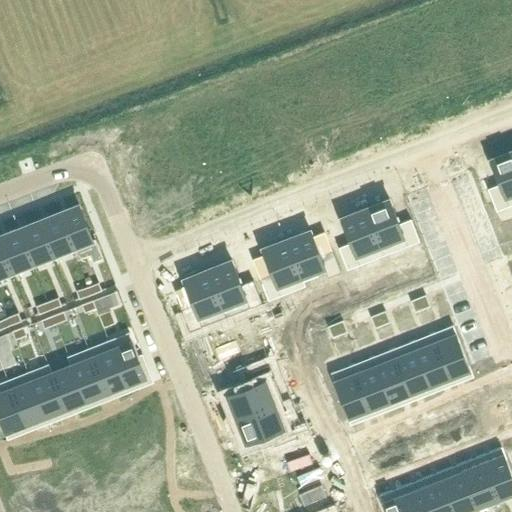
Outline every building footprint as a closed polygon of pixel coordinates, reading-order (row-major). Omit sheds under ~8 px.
[(497,35),(475,44),(491,85),(511,76),(511,72),(506,58),(511,55),(511,28),(509,22),(494,28),(497,35)] [(425,55),(410,61),(422,91),(433,86),(440,105),(472,92),(461,63),(432,74),(425,55)] [(387,79),(364,87),(380,128),(403,120),(395,101),(410,95),(399,65),(384,71),(387,79)] [(314,99),(299,104),(311,134),(325,128),(333,147),(356,138),(340,97),(317,106),(314,99)] [(283,110),(253,122),(271,166),(301,155),(283,110)] [(204,155),(185,162),(194,184),(213,177),(218,192),(241,183),(225,142),(202,151),(204,155)] [(499,183),(487,188),(496,210),(511,203),(511,149),(489,159),(499,183)] [(159,168),(136,177),(152,218),(175,209),(168,190),(182,184),(171,155),(156,161),(159,168)] [(389,198),(365,207),(383,254),(419,240),(410,218),(398,222),(389,198)] [(78,204),(58,212),(71,247),(92,239),(78,204)] [(350,241),(338,246),(346,268),(383,254),(365,207),(340,217),(350,241)] [(58,212),(38,220),(51,255),(71,247),(58,212)] [(38,220),(18,228),(31,263),(51,255),(38,220)] [(18,228),(0,234),(0,242),(11,271),(31,263),(18,228)] [(310,229),(286,238),(302,280),(303,280),(326,271),(328,276),(340,271),(332,249),(320,253),(310,229)] [(271,272),(259,277),(268,299),(304,285),(305,284),(303,280),(302,280),(286,238),(261,248),(271,272)] [(0,242),(0,275),(11,271),(0,242)] [(231,260),(207,269),(225,316),(261,302),(253,279),(241,284),(231,260)] [(192,303),(180,308),(189,330),(225,316),(207,269),(199,272),(197,269),(183,275),(184,278),(183,278),(192,303)] [(98,282),(87,286),(90,294),(101,289),(98,282)] [(87,286),(76,290),(79,298),(90,294),(87,286)] [(425,294),(418,297),(422,308),(430,305),(425,294)] [(418,297),(410,300),(415,311),(422,308),(418,297)] [(58,298),(47,302),(50,310),(61,305),(58,298)] [(92,299),(81,304),(84,312),(95,307),(92,300),(92,299)] [(47,302),(36,306),(39,314),(50,310),(47,302)] [(385,310),(378,313),(382,324),(390,321),(385,310)] [(63,311),(52,316),(55,323),(66,319),(63,311)] [(18,313),(7,318),(10,326),(21,321),(18,313)] [(378,313),(370,316),(374,327),(382,324),(378,313)] [(52,316),(41,320),(44,328),(55,323),(52,316)] [(7,318),(0,320),(0,329),(10,326),(7,318)] [(343,319),(335,322),(340,334),(347,331),(343,319)] [(335,322),(327,325),(332,337),(340,334),(335,322)] [(452,324),(432,332),(449,377),(470,368),(452,324)] [(23,327),(12,331),(15,339),(26,335),(23,327)] [(129,331),(108,339),(125,384),(146,375),(129,331)] [(432,332),(411,340),(429,384),(449,377),(432,332)] [(108,339),(88,347),(105,392),(125,384),(108,339)] [(411,340),(391,348),(409,392),(429,384),(411,340)] [(88,347),(67,355),(70,364),(71,364),(85,400),(105,392),(88,347)] [(391,348),(371,355),(388,400),(409,392),(391,348)] [(371,355),(351,363),(368,408),(388,400),(371,355)] [(48,363),(27,371),(45,415),(65,407),(51,372),(52,371),(48,363)] [(251,384),(227,393),(236,418),(283,399),(268,363),(246,372),(251,384)] [(351,363),(330,371),(347,416),(368,408),(351,363)] [(52,371),(51,372),(65,407),(85,400),(71,364),(70,364),(52,371)] [(27,371),(7,379),(24,423),(45,415),(27,371)] [(7,379),(0,381),(0,422),(4,432),(24,423),(7,379)] [(283,399),(236,418),(246,442),(270,432),(275,444),(297,436),(283,399)] [(511,474),(504,453),(483,462),(497,497),(511,491),(511,474)] [(483,462),(463,470),(477,505),(497,497),(483,462)] [(463,470),(443,477),(456,511),(459,511),(477,505),(463,470)] [(456,511),(443,477),(423,485),(433,511),(456,511)] [(433,511),(423,485),(402,493),(409,511),(433,511)] [(409,511),(402,493),(382,501),(385,511),(409,511)]
